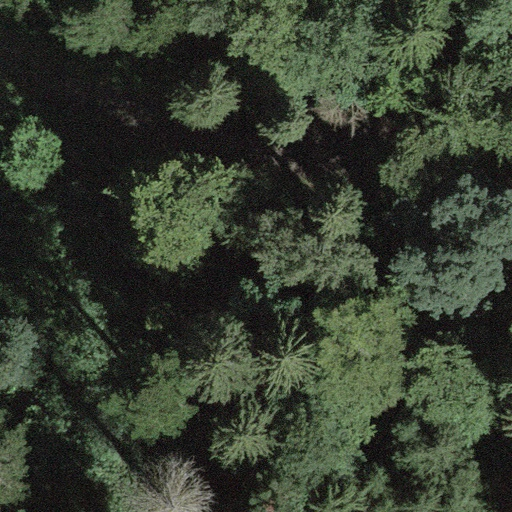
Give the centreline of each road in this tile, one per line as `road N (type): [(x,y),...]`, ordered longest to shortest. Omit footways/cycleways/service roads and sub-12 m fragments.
road 1 (track): [(0,45),(238,149),(483,203)]
road 2 (track): [(469,0),(483,203)]
road 3 (track): [(470,24),(341,171)]
road 4 (track): [(209,0),(238,149)]
